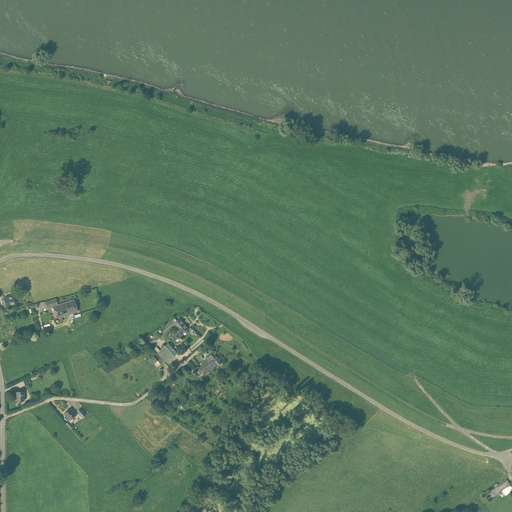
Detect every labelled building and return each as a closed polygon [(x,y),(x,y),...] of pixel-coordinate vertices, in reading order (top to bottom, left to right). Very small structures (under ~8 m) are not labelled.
[(10,297),(4,298),(6,306),(15,304),(12,294),(9,295),(10,297)] [(56,299),(45,302),(47,308),(58,304),(56,299)] [(74,300),(64,303),(67,314),(77,311),(74,300)] [(64,303),(53,307),(57,318),(67,314),(64,303)] [(188,329),(180,319),(175,323),(179,328),(171,335),(175,340),(188,329)] [(169,343),(165,345),(175,356),(178,353),(169,343)] [(165,360),(175,356),(165,345),(158,353),(165,360)] [(200,353),(195,358),(199,362),(204,358),(200,353)] [(218,365),(221,362),(213,353),(207,358),(208,360),(199,368),(205,375),(218,364),(218,365)] [(24,391),(15,392),(15,396),(16,401),(15,401),(24,401),(24,391)] [(75,415),(69,409),(64,414),(70,420),(75,415)] [(507,479),(486,495),(490,500),(503,491),(511,485),(507,479)] [(511,488),(511,486),(511,485),(503,491),(505,495),(510,491),(510,490),(511,488)]
